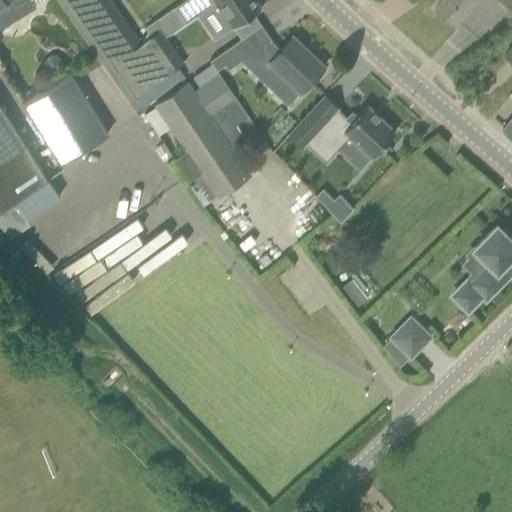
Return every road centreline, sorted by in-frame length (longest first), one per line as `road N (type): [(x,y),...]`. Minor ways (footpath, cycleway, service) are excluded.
road 1 (unclassified): [(310,511),(511,321)]
road 2 (tertiary): [(511,172),(318,0)]
